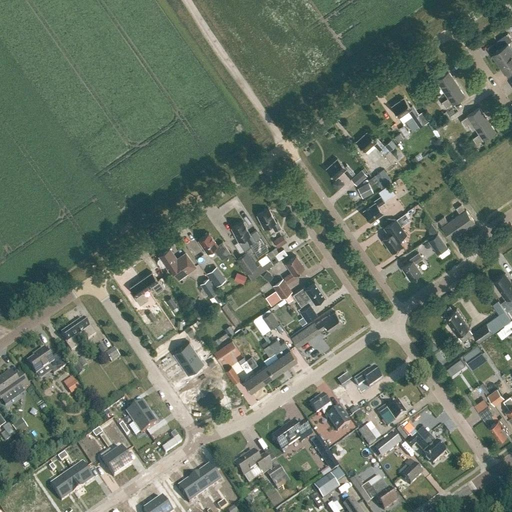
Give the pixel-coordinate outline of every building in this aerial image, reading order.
[(493,52),(499,62),(511,53),(511,48),(508,42),(511,39),(508,33),(496,41),(501,47),(494,52),(493,52)] [(493,39),(487,43),(490,49),(496,45),(493,39)] [(511,53),(499,62),(506,72),(507,71),(506,71),(511,67),(511,53)] [(439,86),(443,92),(456,84),(448,72),(435,80),(436,81),(430,85),(434,90),(439,86)] [(442,102),(445,107),(451,103),(451,104),(464,96),(456,84),(443,92),(447,98),(442,102)] [(408,110),(413,118),(418,115),(412,105),(410,106),(403,97),(391,106),(398,117),(408,110)] [(486,121),(482,124),(487,130),(491,127),(486,121)] [(403,125),(399,128),(405,137),(409,134),(403,125)] [(379,151),(383,156),(389,150),(385,145),(384,146),(377,138),(375,139),(367,131),(356,141),(365,151),(373,143),(379,150),(379,151)] [(344,167),(337,158),(326,168),(334,178),(343,170),(349,177),(354,173),(346,165),(344,167)] [(475,199),(511,178),(511,166),(469,190),(475,199)] [(362,169),(351,179),(356,185),(367,175),(362,169)] [(379,186),(381,189),(391,181),(383,169),(368,179),(371,184),(375,182),(379,187),(379,186)] [(378,191),(384,200),(395,193),(391,188),(394,185),(391,182),(378,191)] [(357,188),(362,197),(373,192),(368,183),(357,188)] [(380,196),(374,201),(375,202),(362,211),(370,221),(383,212),(378,205),(384,201),(380,196)] [(280,228),(277,220),(275,221),(268,208),(257,214),(264,228),(271,224),(274,231),(280,228)] [(382,239),(391,252),(401,244),(397,239),(405,233),(401,227),(411,220),(408,216),(415,212),(412,208),(384,227),(389,235),(382,239)] [(255,241),(251,234),(249,234),(243,221),(231,227),(238,241),(245,237),(249,244),(255,241)] [(207,253),(214,248),(221,259),(230,253),(222,241),(217,245),(209,232),(198,240),(207,253)] [(438,234),(428,241),(437,254),(447,247),(438,234)] [(279,236),(273,240),(278,248),(284,243),(279,236)] [(272,257),(275,255),(279,260),(287,254),(283,249),(278,252),(275,247),(268,252),(272,257)] [(169,249),(160,256),(172,272),(173,271),(178,278),(195,266),(186,253),(177,260),(169,249)] [(236,258),(246,272),(257,265),(247,250),(236,258)] [(256,258),(261,265),(270,259),(264,252),(256,258)] [(401,267),(410,280),(421,272),(414,263),(422,257),(419,253),(409,259),(411,261),(401,267)] [(283,277),(287,282),(296,276),(295,274),(304,268),(295,255),(284,262),(291,272),(283,277)] [(215,267),(207,273),(216,286),(224,280),(215,267)] [(236,271),(233,279),(243,284),(246,276),(236,271)] [(261,277),(268,281),(272,275),(266,271),(261,277)] [(141,279),(147,288),(153,284),(158,291),(164,287),(159,279),(158,280),(152,272),(141,279)] [(511,282),(505,273),(493,281),(506,299),(511,296),(511,297),(511,282)] [(208,276),(200,282),(217,308),(225,302),(208,276)] [(135,296),(140,304),(146,299),(141,292),(147,288),(141,279),(130,287),(136,295),(135,296)] [(282,279),(272,285),(282,298),(291,292),(282,279)] [(304,286),(292,294),(298,302),(303,298),(306,302),(311,298),(314,302),(324,296),(314,282),(305,288),(304,286)] [(275,291),(265,297),(271,306),(281,299),(275,291)] [(167,300),(173,308),(177,305),(171,297),(167,300)] [(499,314),(486,323),(493,332),(511,320),(504,310),(498,301),(493,305),(499,314)] [(193,312),(201,314),(203,304),(196,302),(193,312)] [(316,314),(309,305),(299,312),(306,322),(316,314)] [(449,314),(445,317),(458,336),(470,327),(457,308),(453,310),(452,308),(447,311),(449,314)] [(147,313),(152,321),(157,317),(152,310),(147,313)] [(270,310),(261,316),(269,328),(278,322),(270,310)] [(323,336),(330,331),(342,323),(335,312),(329,316),(329,315),(315,324),(319,330),(323,336)] [(72,327),(78,336),(84,332),(89,339),(95,335),(90,327),(89,327),(84,319),(72,327)] [(296,344),(319,328),(315,324),(314,322),(291,337),(296,344)] [(486,323),(473,332),(480,341),(493,332),(486,323)] [(66,343),(72,351),(77,347),(72,340),(78,336),(72,327),(61,335),(67,343),(66,343)] [(506,335),(501,328),(497,331),(502,338),(506,335)] [(278,357),(285,367),(297,359),(284,340),(280,343),(277,338),(269,343),(269,344),(274,352),(278,357)] [(230,339),(212,351),(217,358),(235,346),(230,339)] [(431,340),(426,343),(431,350),(436,346),(431,340)] [(189,342),(173,353),(180,363),(196,352),(189,342)] [(269,355),(274,352),(269,344),(264,348),(269,355)] [(105,353),(112,363),(120,358),(114,349),(108,353),(103,345),(98,348),(103,355),(105,353)] [(483,352),(478,346),(463,356),(468,363),(483,352)] [(36,375),(48,367),(54,375),(66,367),(58,355),(51,359),(44,349),(38,353),(39,355),(28,362),(36,375)] [(439,349),(434,353),(439,360),(445,356),(439,349)] [(196,352),(180,363),(187,374),(204,363),(196,352)] [(258,364),(252,356),(240,363),(246,372),(258,364)] [(266,365),(273,375),(285,367),(278,357),(266,365)] [(445,367),(450,375),(465,365),(459,357),(445,367)] [(88,365),(83,358),(73,366),(78,373),(84,369),(83,368),(88,365)] [(231,365),(224,370),(233,383),(239,378),(231,365)] [(255,373),(262,383),(273,375),(266,365),(255,373)] [(359,386),(365,382),(369,387),(381,379),(374,368),(365,374),(365,373),(354,380),(359,386)] [(0,399),(1,400),(5,406),(25,393),(22,389),(28,385),(21,374),(15,378),(10,372),(0,379),(0,399)] [(243,381),(250,391),(262,383),(255,373),(243,381)] [(341,386),(351,379),(347,375),(338,381),(341,386)] [(80,387),(76,380),(67,386),(72,393),(80,387)] [(497,390),(488,396),(494,404),(503,398),(497,390)] [(324,415),(325,415),(337,432),(350,423),(339,408),(333,411),(323,396),(310,405),(317,414),(321,411),(324,415)] [(481,407),(490,402),(487,397),(478,401),(481,407)] [(142,402),(126,413),(133,423),(149,412),(142,402)] [(388,408),(387,406),(377,412),(381,417),(388,412),(395,422),(406,414),(397,402),(388,408)] [(489,426),(498,440),(509,433),(499,419),(498,419),(494,413),(495,413),(489,405),(479,412),(485,420),(485,419),(490,426),(489,426)] [(349,413),(352,416),(359,411),(357,407),(349,413)] [(149,412),(133,423),(141,434),(157,423),(149,412)] [(363,417),(360,412),(355,416),(358,421),(363,417)] [(21,422),(13,427),(18,435),(26,430),(21,422)] [(272,438),(281,451),(299,439),(301,441),(312,434),(303,422),(297,427),(293,422),(286,427),(272,438)] [(410,436),(401,426),(395,432),(404,441),(410,436)] [(366,428),(359,433),(369,446),(376,441),(366,428)] [(423,428),(416,435),(421,441),(429,434),(423,428)] [(395,435),(383,444),(389,453),(402,443),(395,435)] [(423,454),(433,464),(445,452),(436,443),(429,449),(415,435),(407,443),(412,448),(416,444),(424,453),(423,454)] [(330,452),(320,437),(312,442),(322,457),(330,452)] [(112,455),(123,471),(132,465),(121,449),(112,455)] [(258,459),(253,452),(235,464),(243,476),(257,467),(262,474),(273,467),(265,455),(258,459)] [(114,477),(123,471),(112,455),(103,461),(114,477)] [(410,460),(405,465),(409,470),(402,476),(410,485),(422,474),(410,460)] [(79,465),(68,473),(79,489),(90,481),(79,465)] [(209,465),(199,473),(210,489),(221,481),(209,465)] [(285,477),(278,467),(266,475),(273,485),(285,477)] [(68,473),(58,480),(69,496),(79,489),(68,473)] [(199,473),(188,480),(200,496),(210,489),(199,473)] [(330,475),(314,486),(323,499),(340,488),(330,475)] [(357,478),(351,482),(357,492),(362,488),(363,487),(357,478)] [(58,480),(47,487),(58,503),(69,496),(58,480)] [(188,480),(178,487),(189,503),(200,496),(188,480)] [(0,484),(0,486),(3,491),(9,486),(5,481),(0,484)] [(376,498),(384,510),(397,501),(389,489),(388,489),(382,481),(371,488),(377,497),(376,498)] [(362,488),(357,492),(366,504),(376,498),(377,497),(371,488),(368,484),(363,487),(362,488)] [(171,511),(162,498),(153,504),(157,511),(171,511)] [(27,506),(31,511),(45,511),(37,499),(27,506)] [(361,511),(352,499),(343,505),(347,511),(361,511)] [(336,502),(332,504),(337,511),(338,511),(341,510),(336,502)]
